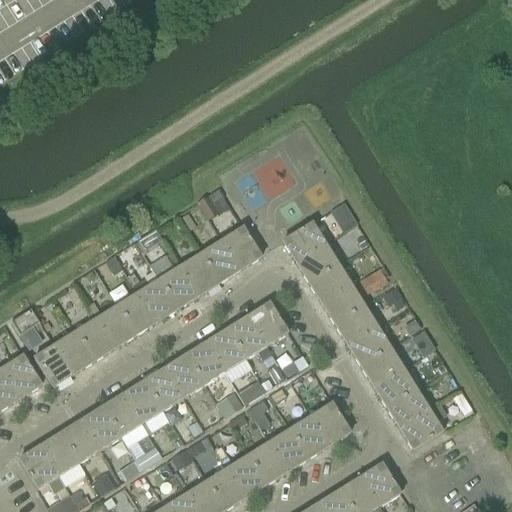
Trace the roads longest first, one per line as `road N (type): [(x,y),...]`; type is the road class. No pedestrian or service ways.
road 1 (track): [(0,218),(67,200),(384,0)]
road 2 (residential): [(275,282),(92,388),(76,408),(0,456)]
road 3 (residential): [(283,511),(373,455),(380,430),(293,291),(275,282)]
